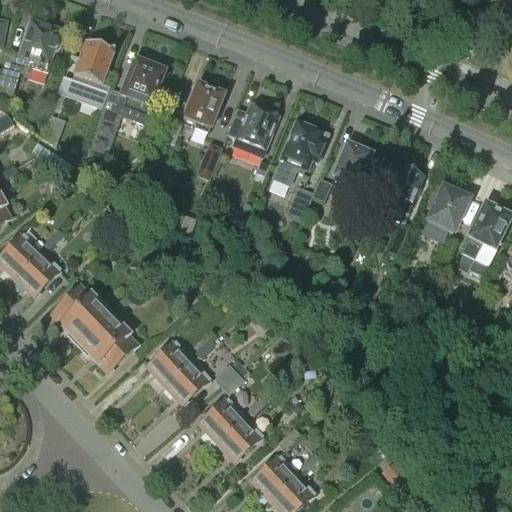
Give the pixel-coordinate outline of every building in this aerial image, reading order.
[(30,26),(17,67),(15,67),(17,57),(3,53),(0,62),(0,103),(11,106),(19,76),(21,76),(24,67),(45,74),(52,55),(54,55),(57,53),(58,48),(57,44),(56,43),(58,35),(30,26)] [(97,51),(85,47),(71,84),(62,81),(56,97),(101,114),(114,79),(106,76),(113,57),(109,56),(110,54),(100,50),(97,51)] [(113,120),(100,115),(81,167),(100,174),(121,120),(143,128),(163,76),(161,75),(159,72),(152,70),(150,71),(133,65),(113,120)] [(182,125),(183,125),(194,130),(193,132),(207,138),(209,134),(223,100),(220,99),(218,96),(213,94),(210,95),(196,89),(182,125)] [(249,111),(246,118),(236,114),(228,133),(239,137),(233,151),(261,163),(277,123),(264,117),(265,113),(253,108),(251,112),(249,111)] [(41,142),(55,151),(65,125),(48,119),(41,142)] [(173,149),(183,125),(182,125),(171,121),(162,144),(173,149)] [(294,128),(271,183),(288,190),(294,176),(301,178),(304,173),(305,174),(310,164),(316,166),(322,151),(316,148),(320,139),(313,136),(311,133),(305,130),(302,131),(294,128)] [(73,170),(38,147),(32,156),(68,179),(73,170)] [(208,185),(220,154),(208,149),(196,180),(208,185)] [(345,149),(332,182),(357,192),(371,160),(367,158),(365,156),(362,154),(359,155),(345,149)] [(259,165),(254,177),(253,181),(260,184),(262,180),(264,181),(269,169),(259,165)] [(4,175),(8,182),(17,177),(13,170),(4,175)] [(377,195),(386,199),(381,209),(406,220),(422,183),(411,178),(410,175),(403,172),(400,174),(397,173),(393,183),(384,179),(377,195)] [(8,182),(4,175),(0,177),(0,185),(0,186),(8,182)] [(319,183),(312,198),(311,201),(323,207),(331,188),(319,183)] [(431,215),(426,226),(453,238),(469,204),(467,203),(465,200),(458,197),(455,198),(442,191),(440,195),(434,193),(425,212),(431,215)] [(304,218),(311,201),(312,198),(297,192),(289,211),(304,218)] [(0,227),(9,223),(0,206),(0,227)] [(493,256),(510,223),(505,220),(505,217),(498,214),(495,215),(484,210),(467,243),(469,243),(461,258),(488,272),(495,257),(493,256)] [(176,239),(184,242),(189,243),(195,223),(183,219),(176,239)] [(395,263),(408,233),(398,229),(385,259),(395,263)] [(50,241),(56,247),(63,240),(57,234),(50,241)] [(0,267),(16,283),(37,260),(28,251),(31,247),(23,239),(0,262),(0,267)] [(56,247),(50,241),(43,248),(44,252),(46,253),(49,253),(56,247)] [(441,281),(446,268),(456,248),(446,244),(431,276),(441,281)] [(47,270),(37,260),(16,283),(34,301),(59,274),(51,266),(47,270)] [(78,349),(108,320),(81,292),(51,320),(78,349)] [(121,303),(126,309),(134,302),(128,296),(121,303)] [(126,309),(121,303),(114,309),(115,313),(116,314),(120,315),(126,309)] [(136,349),(108,320),(78,349),(106,378),(136,349)] [(457,332),(455,331),(440,324),(439,324),(430,344),(448,352),(457,332)] [(476,360),(481,350),(463,342),(458,352),(476,360)] [(202,351),(207,357),(214,350),(209,344),(202,351)] [(165,390),(188,369),(179,359),(183,355),(175,347),(148,372),(165,390)] [(207,357),(202,351),(195,357),(196,361),(197,362),(201,363),(207,357)] [(220,392),(243,371),(236,363),(213,384),(220,392)] [(197,379),(188,369),(165,390),(182,409),(209,384),(201,375),(197,379)] [(243,386),(242,385),(249,378),(243,371),(220,392),(227,400),(243,386)] [(254,408),(260,414),(267,407),(261,401),(254,408)] [(217,447),(240,426),(231,416),(235,413),(227,404),(200,428),(217,447)] [(260,414),(254,408),(247,414),(248,418),(249,419),(253,420),(260,414)] [(249,436),(240,426),(217,447),(234,466),(261,441),(254,433),(249,436)] [(301,441),(294,432),(277,447),(285,456),(301,441)] [(314,458),(311,460),(307,465),(312,471),(319,464),(314,458)] [(269,504),(293,483),(283,473),(287,469),(279,461),(252,486),(269,504)] [(312,471),(307,465),(303,468),(300,471),(301,475),(302,476),(305,477),(312,471)] [(419,498),(394,467),(382,477),(407,508),(419,498)] [(302,493),(293,483),(269,504),(276,511),(299,511),(314,498),(306,490),(302,493)]
